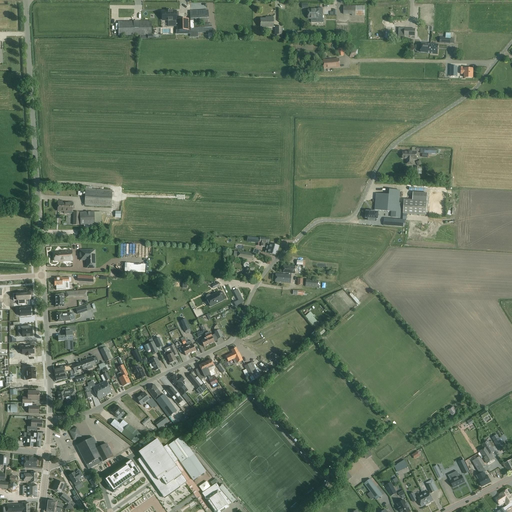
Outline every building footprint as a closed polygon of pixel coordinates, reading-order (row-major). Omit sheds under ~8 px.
[(365,6),(343,6),(343,13),(352,13),(352,16),(365,16),(365,6)] [(308,9),(308,19),(316,19),(316,23),(323,23),(323,8),(318,8),(318,9),(308,9)] [(172,21),(172,20),(176,20),(176,34),(189,34),(189,19),(178,19),(178,11),(172,11),(168,11),(162,11),(162,14),(162,18),(162,20),(168,20),(168,21),(172,21)] [(190,14),(190,33),(190,37),(197,37),(197,33),(212,32),(211,23),(194,24),(209,23),(208,13),(190,14)] [(273,18),(265,18),(265,19),(260,19),(260,27),(273,27),(273,18)] [(119,36),(152,35),(151,21),(118,22),(119,36)] [(415,36),(415,29),(399,28),(399,38),(405,38),(405,36),(415,36)] [(440,43),(451,44),(451,43),(454,44),(455,39),(451,39),(451,36),(444,35),(444,38),(440,38),(440,43)] [(419,48),(421,48),(421,53),(428,53),(428,54),(437,55),(438,45),(431,44),(430,45),(421,44),(419,44),(418,47),(419,48)] [(339,58),(323,59),(324,69),(340,68),(339,58)] [(461,74),(465,74),(465,77),(472,77),(473,69),(467,69),(467,67),(461,67),(461,74)] [(409,152),(403,152),(403,159),(407,159),(407,164),(413,164),(413,159),(417,159),(417,152),(412,152),(412,151),(409,151),(409,152)] [(84,192),(85,192),(84,206),(111,207),(112,190),(92,189),(92,187),(85,187),(84,192)] [(375,210),(401,212),(402,203),(399,203),(400,190),(390,190),(390,195),(376,194),(375,210)] [(407,214),(426,215),(428,193),(413,192),(412,200),(404,199),(402,220),(406,220),(407,214)] [(57,204),(57,213),(64,213),(64,214),(67,214),(71,214),(71,213),(72,213),(72,204),(57,204)] [(366,211),(366,218),(367,218),(367,220),(376,221),(376,219),(378,219),(378,212),(374,212),(374,211),(371,211),(371,212),(366,211)] [(94,212),(80,213),(80,225),(84,225),(84,228),(102,227),(101,212),(94,212)] [(400,221),(400,220),(389,219),(388,226),(400,227),(401,221),(400,221)] [(265,250),(268,251),(267,253),(276,255),(279,246),(270,244),(269,246),(266,246),(265,250)] [(137,251),(137,245),(119,245),(119,259),(129,259),(129,251),(137,251)] [(95,250),(92,250),(80,250),(80,261),(86,260),(86,269),(96,268),(95,250)] [(72,261),(72,251),(62,251),(62,252),(54,253),(54,261),(62,261),(62,262),(72,261)] [(255,254),(234,251),(233,257),(254,260),(255,254)] [(245,268),(246,268),(244,276),(251,279),(254,269),(249,267),(249,265),(248,263),(246,262),(244,263),(243,266),(245,268)] [(128,263),(128,272),(145,272),(145,263),(128,263)] [(288,275),(288,274),(276,274),(275,282),(290,283),(291,275),(288,275)] [(58,279),(54,279),(55,286),(56,286),(56,290),(65,289),(65,282),(69,282),(71,282),(71,278),(68,278),(62,278),(62,277),(58,278),(58,279)] [(318,281),(307,280),(307,287),(317,288),(318,281)] [(231,282),(222,286),(227,299),(235,296),(234,293),(235,293),(231,282)] [(240,291),(235,293),(239,300),(232,303),(233,306),(245,301),(240,291)] [(207,300),(210,306),(226,298),(223,292),(219,293),(218,292),(211,296),(212,298),(207,300)] [(30,293),(13,294),(13,301),(18,300),(22,300),(22,304),(25,304),(25,300),(30,300),(30,293)] [(63,295),(55,295),(55,300),(55,303),(56,303),(56,307),(64,307),(63,295)] [(77,315),(88,311),(86,305),(75,309),(77,315)] [(31,308),(20,308),(20,316),(31,315),(31,308)] [(61,314),(56,314),(57,322),(62,322),(62,321),(70,321),(70,320),(75,320),(74,314),(70,314),(69,313),(62,314),(61,314)] [(323,328),(310,313),(305,316),(308,320),(317,331),(318,330),(319,331),(323,328)] [(209,345),(214,342),(211,335),(209,332),(207,333),(203,325),(200,326),(202,331),(203,331),(205,335),(206,337),(209,345)] [(30,326),(18,327),(18,332),(22,332),(23,336),(23,337),(33,336),(32,329),(30,329),(30,326)] [(64,336),(58,337),(58,341),(64,341),(65,342),(67,342),(68,350),(70,350),(70,352),(74,351),(72,331),(70,331),(69,328),(62,329),(62,332),(64,332),(64,336)] [(219,330),(214,332),(218,339),(223,337),(219,330)] [(206,337),(205,337),(203,338),(203,340),(201,341),(204,347),(209,345),(206,337)] [(159,339),(154,341),(158,349),(163,347),(159,339)] [(148,344),(144,346),(147,352),(150,350),(153,355),(159,353),(156,346),(153,341),(148,344)] [(191,341),(186,343),(186,344),(187,346),(191,353),(196,351),(193,345),(191,341)] [(175,346),(175,344),(174,345),(169,347),(172,353),(169,355),(167,352),(164,353),(166,357),(167,356),(170,363),(176,360),(174,356),(178,354),(176,349),(176,348),(175,346)] [(34,346),(22,347),(22,355),(26,355),(26,356),(30,356),(30,354),(34,354),(34,346)] [(187,346),(185,347),(185,346),(182,347),(183,350),(185,356),(191,353),(187,346)] [(100,350),(106,362),(111,360),(106,347),(100,350)] [(229,355),(226,357),(227,359),(228,361),(231,360),(235,358),(236,361),(237,363),(240,362),(243,360),(241,356),(239,352),(238,352),(237,350),(236,348),(234,349),(232,350),(232,351),(233,353),(229,355)] [(18,353),(9,354),(10,366),(27,365),(27,359),(19,359),(18,353)] [(92,358),(80,363),(83,369),(87,367),(88,370),(93,368),(92,366),(95,365),(92,358)] [(152,369),(154,368),(155,371),(161,368),(156,358),(149,361),(151,364),(150,364),(149,365),(151,368),(152,369)] [(211,360),(205,363),(207,368),(210,374),(213,373),(212,370),(215,369),(214,368),(215,368),(214,366),(211,360)] [(244,366),(252,381),(261,377),(259,373),(258,373),(252,362),(244,366)] [(64,367),(54,369),(56,376),(55,376),(64,375),(65,374),(65,372),(74,370),(74,372),(75,374),(78,372),(77,371),(83,369),(80,363),(72,366),(72,365),(64,367)] [(202,364),(199,366),(200,369),(202,372),(205,370),(206,373),(207,376),(208,376),(208,377),(209,378),(210,377),(212,377),(210,374),(207,368),(205,363),(202,364)] [(226,371),(220,363),(217,366),(222,374),(226,371)] [(118,374),(119,378),(123,386),(130,383),(126,376),(128,375),(123,365),(118,367),(121,373),(118,374)] [(137,366),(132,368),(135,374),(136,373),(139,380),(145,377),(141,368),(139,369),(137,366)] [(27,376),(25,376),(25,380),(27,380),(27,381),(28,380),(36,380),(36,376),(36,371),(35,371),(35,367),(26,368),(27,376)] [(199,368),(195,370),(200,380),(204,378),(199,368)] [(104,382),(100,384),(106,395),(112,392),(106,381),(110,379),(107,373),(101,376),(102,378),(104,382)] [(187,377),(197,389),(203,384),(197,377),(196,378),(192,373),(187,377)] [(182,395),(188,390),(181,382),(184,379),(180,375),(177,377),(175,374),(169,379),(182,395)] [(106,395),(100,384),(95,387),(93,381),(87,384),(90,392),(94,390),(98,399),(106,395)] [(162,396),(161,394),(154,385),(148,390),(155,399),(168,418),(177,411),(164,394),(162,396)] [(166,391),(177,404),(182,400),(171,387),(166,391)] [(57,392),(59,403),(66,402),(66,401),(75,400),(73,389),(67,390),(67,389),(63,390),(64,391),(57,392)] [(24,407),(28,407),(28,414),(38,414),(38,407),(32,407),(32,403),(31,403),(31,400),(39,400),(39,392),(28,391),(28,397),(22,397),(22,404),(24,404),(24,407)] [(152,398),(150,399),(144,392),(136,398),(142,406),(147,402),(152,408),(154,407),(155,408),(158,406),(152,398)] [(17,413),(17,405),(10,405),(8,405),(8,412),(10,412),(10,413),(17,413)] [(117,405),(110,412),(117,418),(123,411),(117,405)] [(458,413),(453,406),(448,410),(452,417),(458,413)] [(144,426),(151,420),(149,417),(142,423),(144,426)] [(168,422),(165,417),(155,424),(158,428),(168,422)] [(114,419),(110,425),(134,443),(144,437),(123,420),(120,424),(114,419)] [(28,427),(28,430),(34,431),(34,428),(41,428),(42,421),(31,420),(31,427),(28,427)] [(73,440),(81,436),(76,427),(75,427),(76,429),(75,429),(70,432),(72,435),(72,434),(74,439),(73,440)] [(27,433),(26,437),(33,438),(33,440),(41,441),(41,434),(34,433),(34,434),(30,434),(30,433),(27,433)] [(507,442),(506,441),(510,438),(507,433),(500,438),(504,444),(507,442)] [(193,480),(206,471),(181,436),(168,445),(193,480)] [(33,438),(26,437),(26,447),(40,448),(41,441),(33,440),(33,438)] [(76,446),(86,465),(89,469),(106,461),(113,457),(107,443),(98,448),(93,438),(76,446)] [(494,442),(500,452),(506,448),(500,438),(494,442)] [(142,457),(137,460),(144,471),(152,481),(154,480),(160,488),(166,497),(177,489),(177,490),(180,488),(180,487),(187,481),(181,473),(174,463),(178,460),(172,453),(167,445),(163,448),(157,439),(148,446),(138,453),(142,457)] [(487,465),(494,461),(491,455),(495,452),(491,447),(494,446),(491,442),(489,444),(488,442),(487,443),(486,441),(485,441),(482,443),(483,445),(482,446),(484,450),(480,453),(487,465)] [(364,455),(367,459),(372,454),(369,451),(364,455)] [(412,455),(414,459),(421,456),(418,451),(412,455)] [(472,462),(480,474),(484,472),(488,470),(480,457),(476,459),(472,462)] [(37,459),(25,458),(24,467),(29,468),(29,467),(36,467),(37,459)] [(110,475),(104,480),(113,493),(122,487),(121,486),(134,477),(134,478),(140,474),(131,460),(125,464),(125,465),(110,476),(110,475)] [(466,465),(462,467),(465,474),(470,472),(466,465)] [(453,477),(454,479),(450,481),(454,487),(464,482),(461,476),(458,477),(457,475),(458,475),(455,470),(456,469),(455,467),(454,468),(454,467),(449,469),(453,478),(453,477)] [(30,481),(30,483),(37,483),(37,472),(30,472),(30,474),(24,474),(24,481),(30,481)] [(80,483),(79,480),(74,472),(69,476),(74,483),(75,482),(77,485),(80,483)] [(487,475),(484,472),(480,474),(476,476),(478,479),(482,487),(491,482),(487,475)] [(370,479),(364,484),(376,500),(382,495),(370,479)] [(64,483),(57,480),(53,490),(60,493),(61,491),(64,492),(67,484),(64,483)] [(9,483),(4,482),(0,481),(0,488),(8,489),(9,483)] [(206,481),(199,486),(203,493),(202,493),(214,511),(221,511),(229,507),(228,505),(231,503),(232,503),(236,501),(222,485),(219,488),(220,489),(218,490),(214,492),(211,488),(206,481)] [(391,483),(385,486),(391,496),(394,494),(392,490),(394,489),(391,483)] [(20,485),(20,498),(36,498),(37,498),(37,485),(20,485)] [(499,496),(495,498),(500,505),(505,502),(506,505),(511,501),(511,495),(511,494),(511,493),(509,489),(508,490),(508,489),(499,495),(500,496),(499,497),(499,496)] [(423,494),(428,504),(430,503),(430,502),(433,501),(429,492),(427,493),(426,492),(423,494)] [(71,500),(64,493),(60,498),(59,497),(57,499),(61,503),(63,501),(72,508),(75,504),(71,500)] [(428,504),(423,494),(419,495),(420,496),(417,497),(422,506),(425,505),(426,505),(428,504)] [(404,500),(397,504),(400,508),(399,509),(400,511),(410,511),(408,507),(409,507),(407,504),(406,504),(404,500)] [(60,511),(61,508),(56,507),(56,505),(59,506),(60,502),(56,502),(48,501),(46,511),(60,511)] [(7,511),(26,511),(29,511),(29,503),(22,503),(22,505),(7,506),(7,511)]
